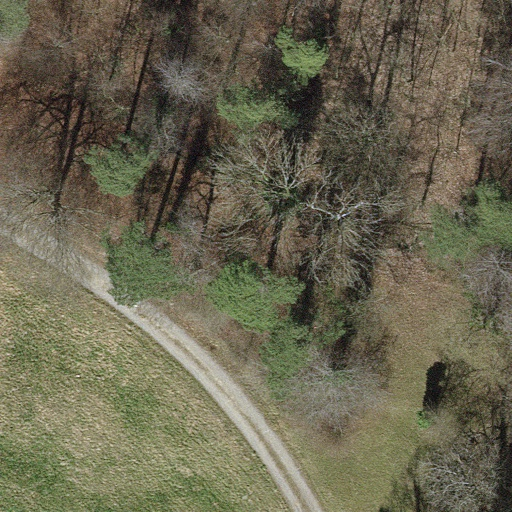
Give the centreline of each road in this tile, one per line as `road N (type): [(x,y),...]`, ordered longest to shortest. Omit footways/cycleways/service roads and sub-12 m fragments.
road 1 (track): [(0,79),(511,390)]
road 2 (track): [(316,511),(277,445),(189,350),(50,237),(0,211)]
